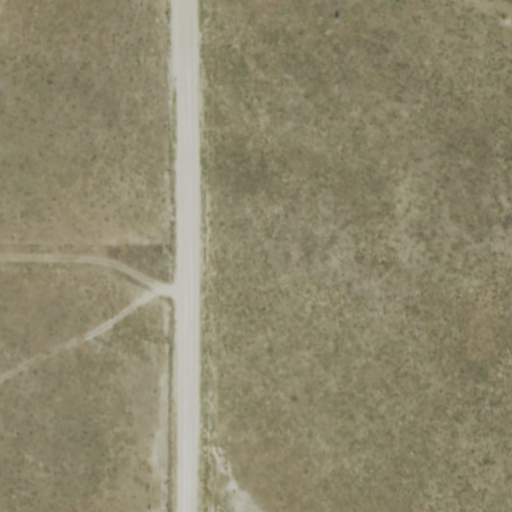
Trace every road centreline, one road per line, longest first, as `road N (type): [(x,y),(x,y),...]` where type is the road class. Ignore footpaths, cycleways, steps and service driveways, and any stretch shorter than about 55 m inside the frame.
road 1 (residential): [(186,511),(184,0)]
road 2 (track): [(188,293),(84,261),(0,260)]
